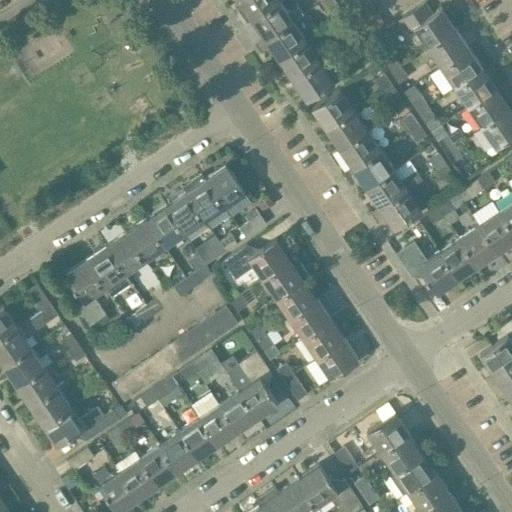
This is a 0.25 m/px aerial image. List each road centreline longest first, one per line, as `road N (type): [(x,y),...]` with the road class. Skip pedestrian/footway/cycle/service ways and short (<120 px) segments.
road 1 (residential): [(407,355),(236,108)]
road 2 (residential): [(0,267),(236,108)]
road 3 (residential): [(177,511),(407,355)]
road 4 (residential): [(511,507),(407,355)]
road 5 (residential): [(236,108),(161,0)]
road 6 (residential): [(407,355),(511,284)]
